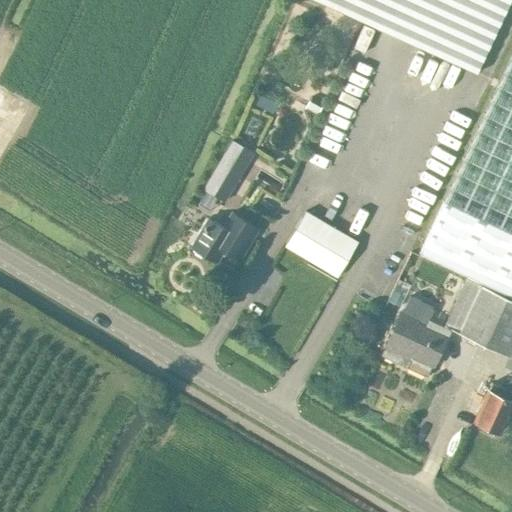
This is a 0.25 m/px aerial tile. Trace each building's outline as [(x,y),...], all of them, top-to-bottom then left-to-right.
[(314,0),(317,1),(477,73),(511,1),(511,0),(314,0)] [(511,59),(421,256),(466,277),(443,325),(509,356),(511,350),(511,59)] [(311,97),(305,108),(317,114),(323,103),(311,97)] [(232,140),(203,189),(225,202),(240,176),(229,170),(243,146),(232,140)] [(306,210),(285,245),(337,276),(358,240),(306,210)] [(210,217),(193,246),(194,252),(205,258),(210,256),(215,259),(223,247),(240,257),(258,226),(232,211),(224,225),(211,217),(210,217)] [(410,295),(382,356),(427,376),(445,336),(423,326),(432,305),(410,295)] [(511,390),(492,382),(475,421),(484,425),(485,429),(494,433),(498,431),(500,432),(511,402),(511,390)]
